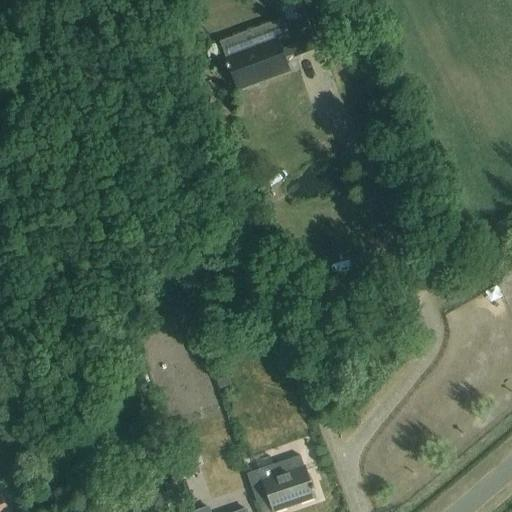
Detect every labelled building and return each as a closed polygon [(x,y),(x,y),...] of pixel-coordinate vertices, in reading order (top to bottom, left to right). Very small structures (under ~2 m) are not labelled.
[(0,0),(0,3),(9,27),(26,21),(18,0),(0,0)] [(275,0),(287,31),(308,23),(309,23),(311,22),(302,0),(275,0)] [(294,58),(318,49),(309,23),(308,23),(287,31),(284,32),(287,39),(278,43),(277,40),(225,59),(237,91),(289,72),(284,58),(292,55),(294,58)] [(187,304),(176,308),(192,356),(203,352),(187,304)] [(153,393),(144,367),(131,372),(140,397),(153,393)] [(111,410),(99,414),(117,468),(129,464),(111,410)] [(257,472),(248,475),(255,498),(268,494),(273,508),(313,495),(304,466),(301,457),(272,466),(269,458),(254,463),(257,472)] [(180,504),(176,488),(167,490),(171,507),(180,504)] [(7,504),(5,505),(2,496),(0,496),(0,511),(16,511),(14,506),(8,508),(7,504)]
